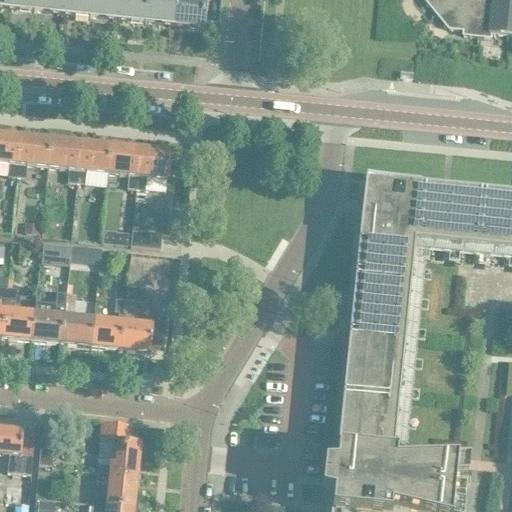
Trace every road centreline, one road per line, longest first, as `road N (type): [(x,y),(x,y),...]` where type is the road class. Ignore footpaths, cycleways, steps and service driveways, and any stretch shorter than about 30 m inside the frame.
road 1 (residential): [(203,417),(312,235),(332,181),(341,117)]
road 2 (residential): [(237,107),(0,84)]
road 3 (residential): [(203,417),(0,396)]
road 4 (residential): [(511,134),(341,117)]
